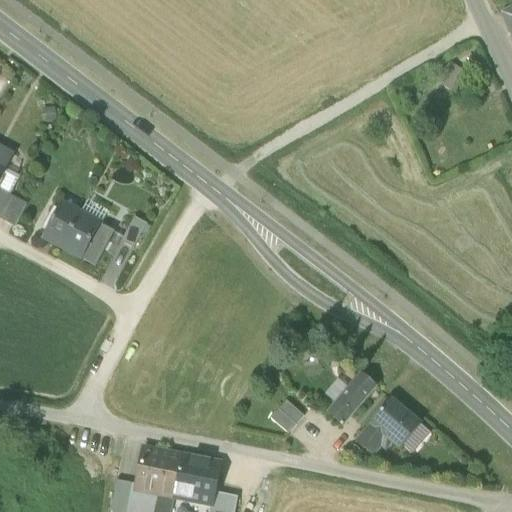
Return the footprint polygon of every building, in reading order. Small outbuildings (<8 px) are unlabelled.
[(511,9),(501,15),(511,40),(511,9)] [(0,149),(0,168),(5,171),(13,157),(0,149)] [(20,179),(5,171),(0,181),(0,192),(10,198),(20,179)] [(0,220),(4,222),(16,201),(10,198),(0,192),(0,220)] [(27,207),(16,201),(4,222),(15,228),(27,207)] [(107,213),(88,203),(81,216),(100,227),(107,213)] [(43,240),(62,250),(81,216),(62,206),(43,240)] [(62,250),(81,261),(100,227),(81,216),(62,250)] [(122,244),(134,251),(147,226),(135,219),(122,244)] [(114,234),(100,227),(81,261),(95,269),(114,234)] [(328,415),(344,428),(376,389),(361,376),(328,415)] [(305,418),(287,402),(271,420),(289,436),(305,418)] [(391,402),(370,427),(387,441),(399,451),(421,426),(391,402)] [(373,458),(387,441),(370,427),(356,443),(373,458)] [(174,500),(195,504),(203,461),(144,449),(137,486),(136,493),(157,497),(174,500)] [(195,504),(209,507),(211,507),(214,494),(220,464),(203,461),(195,504)] [(110,511),(127,511),(132,485),(117,482),(110,511)] [(171,511),(174,500),(157,497),(136,493),(137,486),(132,485),(127,511),(171,511)] [(234,511),(238,499),(214,494),(211,507),(209,507),(207,511),(234,511)]
